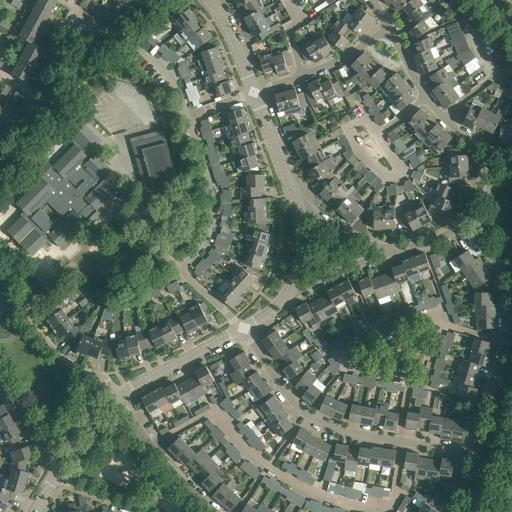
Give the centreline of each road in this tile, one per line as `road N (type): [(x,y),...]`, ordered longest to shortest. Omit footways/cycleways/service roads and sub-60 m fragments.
road 1 (residential): [(472,452),(336,428),(301,412),(244,330)]
road 2 (residential): [(472,452),(507,307),(500,265),(464,220)]
road 3 (residential): [(121,392),(155,446),(215,511)]
road 4 (residential): [(445,117),(497,76),(459,0)]
road 5 (tertiary): [(121,392),(244,330)]
road 6 (residential): [(365,116),(352,136),(369,161),(387,175),(399,170),(379,134)]
road 7 (residential): [(29,317),(55,351),(121,392)]
